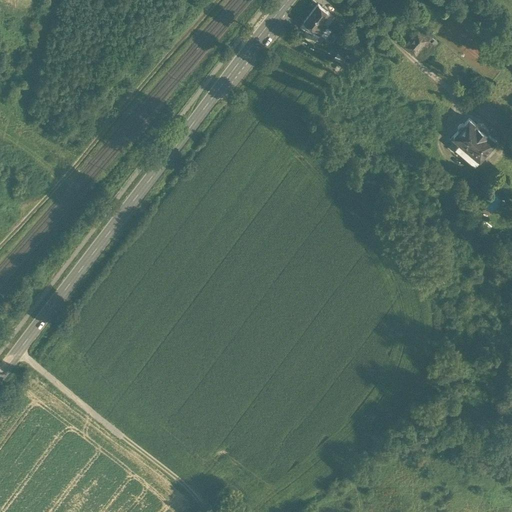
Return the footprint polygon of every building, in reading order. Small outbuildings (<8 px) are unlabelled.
[(321,7),(318,4),(310,14),(321,23),(322,23),(329,13),(326,11),(327,10),(322,6),(322,7),(321,7)] [(321,23),(310,14),(303,23),(308,27),(307,29),(307,30),(305,32),(311,36),(315,32),(321,23)] [(495,26),(485,17),(483,20),(493,28),(495,26)] [(321,23),(315,32),(319,35),(326,26),(322,23),(321,23)] [(413,36),(412,37),(408,42),(408,43),(404,47),(415,56),(430,37),(423,31),(420,34),(417,32),(413,36)] [(434,40),(429,46),(432,49),(437,43),(434,40)] [(336,50),(331,46),(327,50),(333,54),(336,50)] [(476,126),(469,120),(463,126),(462,126),(460,126),(458,127),(458,129),(457,131),(458,133),(453,139),(460,145),(456,150),(474,166),(479,161),(481,161),(483,160),(484,158),(485,156),(485,154),(487,152),(489,152),(490,151),(492,150),(492,148),(492,145),(495,142),(487,136),(488,134),(488,132),(486,129),(484,127),(481,125),(478,125),(476,126)]
